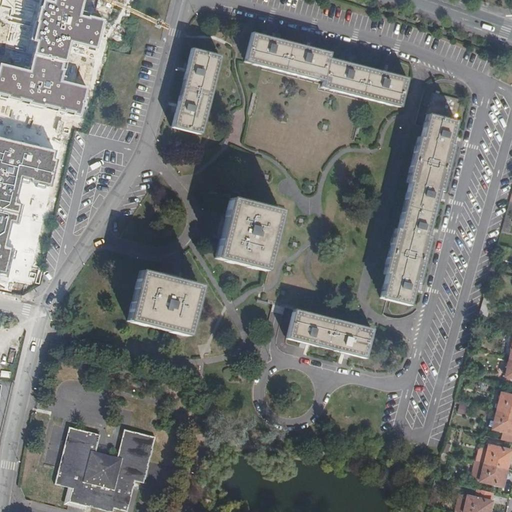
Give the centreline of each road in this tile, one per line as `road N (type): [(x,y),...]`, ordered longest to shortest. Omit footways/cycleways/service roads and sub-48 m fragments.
road 1 (residential): [(312,372),(393,391),(411,378),(487,83),(396,46),(209,0)]
road 2 (residential): [(41,314),(143,153),(181,0)]
road 3 (residential): [(1,511),(41,314)]
road 4 (residential): [(312,372),(292,363),(271,368),(258,386),(260,408),(275,423),(297,425),(315,413),(321,392)]
